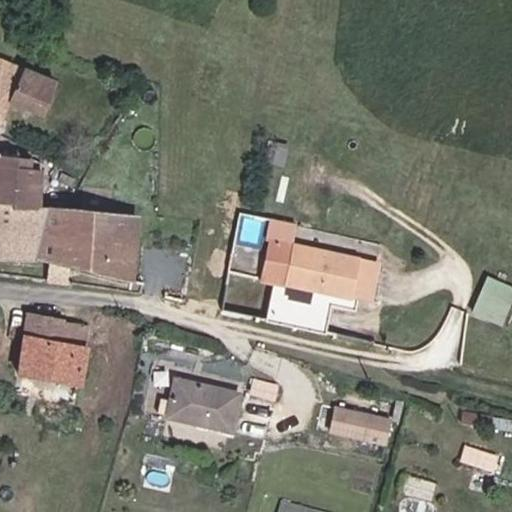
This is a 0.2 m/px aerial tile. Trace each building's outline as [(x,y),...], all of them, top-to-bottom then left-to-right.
[(0,112),(6,98),(42,114),(55,84),(0,59),(0,112)] [(130,211),(34,201),(37,166),(24,164),(25,156),(0,153),(0,261),(68,269),(124,274),(130,211)] [(366,301),(375,261),(287,242),(292,222),(265,216),(251,277),(267,280),(260,315),(323,328),(331,293),(366,301)] [(474,310),(504,323),(511,304),(511,282),(490,273),(474,310)] [(193,299),(208,302),(211,287),(196,284),(193,299)] [(83,321),(19,310),(8,372),(72,383),(83,321)] [(173,376),(163,417),(228,431),(237,391),(173,376)] [(511,415),(467,406),(465,416),(511,426),(511,415)] [(383,415),(348,409),(344,436),(379,443),(383,415)] [(277,511),(336,511),(337,511),(281,498),(277,511)]
